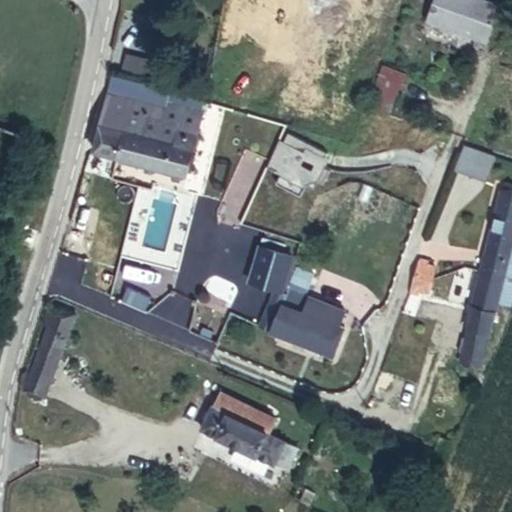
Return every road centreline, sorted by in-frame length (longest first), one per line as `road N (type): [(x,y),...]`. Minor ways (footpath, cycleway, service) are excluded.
road 1 (residential): [(34,277),(366,406),(462,143)]
road 2 (unclassified): [(34,277),(74,159),(106,0)]
road 3 (unclassified): [(0,448),(34,277)]
